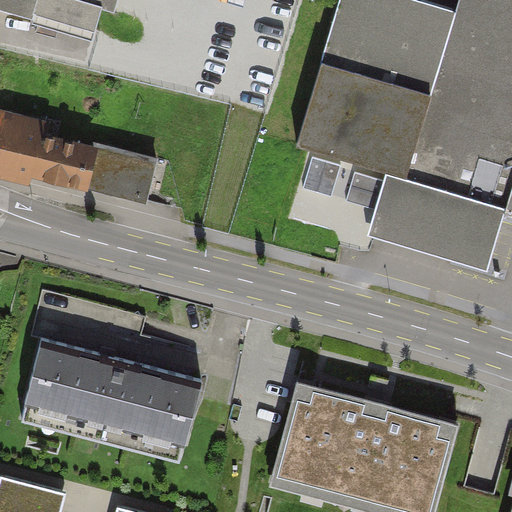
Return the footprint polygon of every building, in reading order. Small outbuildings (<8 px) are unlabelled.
[(114,0),(0,0),(0,11),(91,39),(99,13),(110,17),(114,0)] [(511,0),(459,0),(456,12),(417,0),(345,0),(299,143),(384,171),(362,240),(492,282),(511,219),(511,0)] [(4,92),(0,106),(0,173),(34,183),(40,160),(134,186),(143,154),(57,131),(64,108),(4,92)] [(200,375),(45,336),(25,415),(180,454),(200,375)] [(316,387),(298,383),(272,485),(377,511),(426,511),(450,421),(385,405),(316,387)] [(59,511),(65,489),(3,474),(0,485),(0,511),(59,511)]
